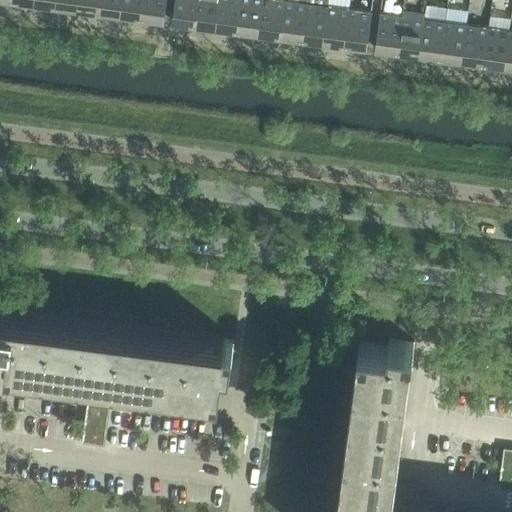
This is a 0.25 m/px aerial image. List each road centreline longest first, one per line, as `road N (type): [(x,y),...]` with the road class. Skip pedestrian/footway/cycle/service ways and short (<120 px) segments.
road 1 (tertiary): [(0,212),(511,288)]
road 2 (tertiary): [(511,234),(0,162)]
